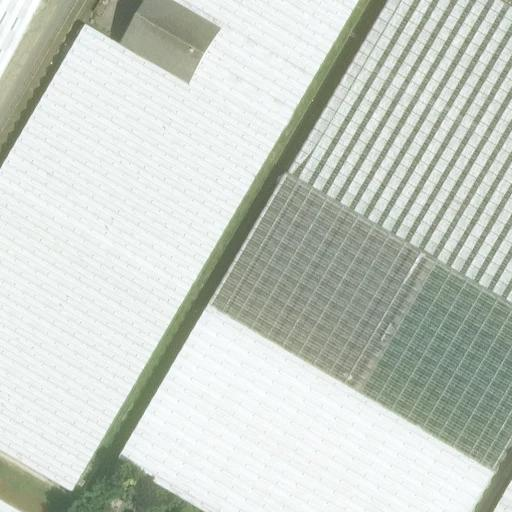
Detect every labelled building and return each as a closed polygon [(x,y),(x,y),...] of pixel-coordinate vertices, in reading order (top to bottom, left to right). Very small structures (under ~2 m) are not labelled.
[(0,0),(0,76),(31,17),(32,18),(34,14),(41,0),(0,0)] [(164,0),(222,33),(190,90),(120,49),(86,29),(0,177),(0,453),(73,496),(211,258),(311,86),(361,0),(164,0)] [(119,466),(198,511),(473,511),(511,445),(511,11),(496,2),(497,0),(391,0),(379,21),(287,179),(285,178),(119,466)] [(164,0),(147,0),(120,49),(190,90),(222,33),(164,0)] [(511,511),(511,488),(498,511),(511,511)]
